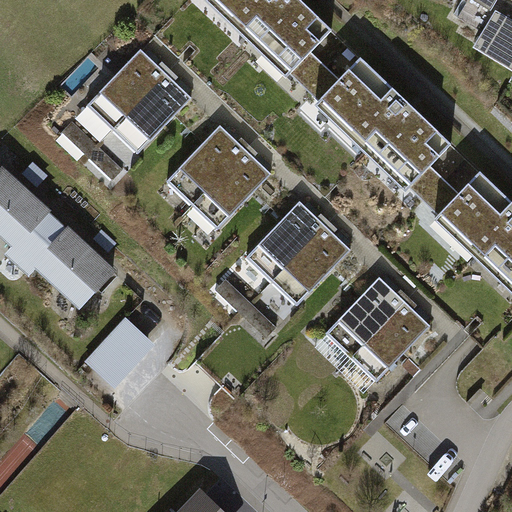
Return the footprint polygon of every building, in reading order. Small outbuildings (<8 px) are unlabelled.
[(205,0),(287,77),(330,31),(297,0),(205,0)] [(511,69),(511,21),(495,12),(494,15),(490,13),(497,0),(496,0),(468,0),(458,19),(483,34),(475,47),(511,69)] [(172,80),(145,55),(92,111),(119,135),(172,80)] [(413,107),(361,58),(317,104),(408,191),(452,145),(413,107)] [(172,80),(119,135),(144,159),(196,103),(172,80)] [(248,156),(222,132),(169,187),(195,212),(248,156)] [(248,156),(195,212),(220,235),(273,180),(248,156)] [(36,166),(26,176),(40,190),(50,179),(36,166)] [(12,257),(24,267),(66,222),(8,169),(0,177),(0,241),(5,236),(19,249),(12,257)] [(511,200),(480,170),(435,217),(511,291),(511,200)] [(329,231),(303,206),(250,262),(277,287),(329,231)] [(45,272),(89,313),(124,275),(66,222),(24,267),(38,280),(45,272)] [(329,231),(277,287),(301,310),(354,255),(329,231)] [(106,233),(98,242),(113,255),(120,247),(106,233)] [(247,319),(267,339),(280,327),(229,276),(207,298),(237,329),(247,319)] [(411,304),(385,280),(332,335),(359,360),(411,304)] [(411,304),(359,360),(384,383),(436,328),(411,304)] [(129,321),(89,366),(119,393),(159,348),(129,321)] [(211,511),(185,488),(162,511),(211,511)]
